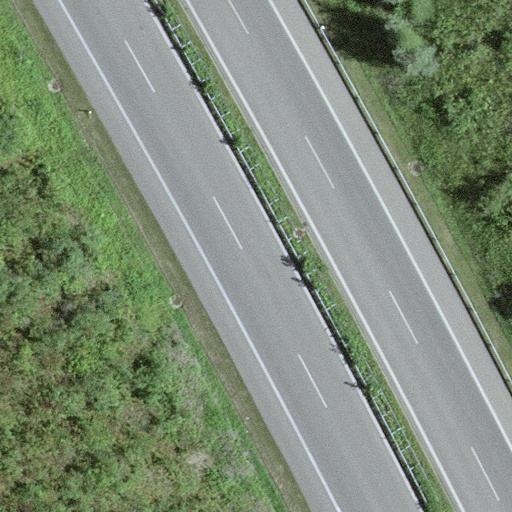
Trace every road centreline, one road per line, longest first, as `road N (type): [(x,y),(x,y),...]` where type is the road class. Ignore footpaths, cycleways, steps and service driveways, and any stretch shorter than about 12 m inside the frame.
road 1 (motorway): [(104,0),(237,230),(383,511)]
road 2 (motorway): [(502,511),(232,0)]
